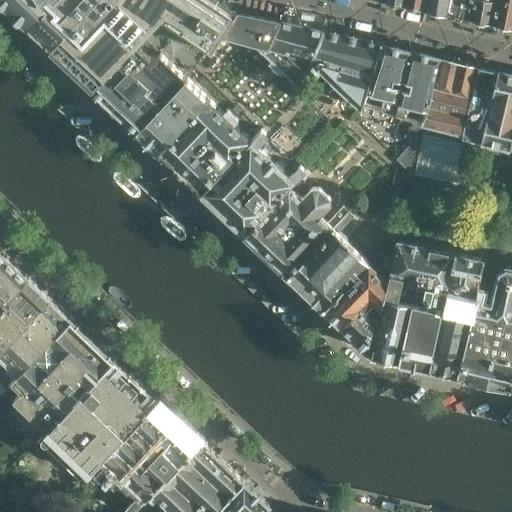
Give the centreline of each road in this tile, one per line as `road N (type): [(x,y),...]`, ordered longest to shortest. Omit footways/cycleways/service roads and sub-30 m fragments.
road 1 (residential): [(511,402),(365,368),(0,23)]
road 2 (residential): [(0,227),(294,501)]
